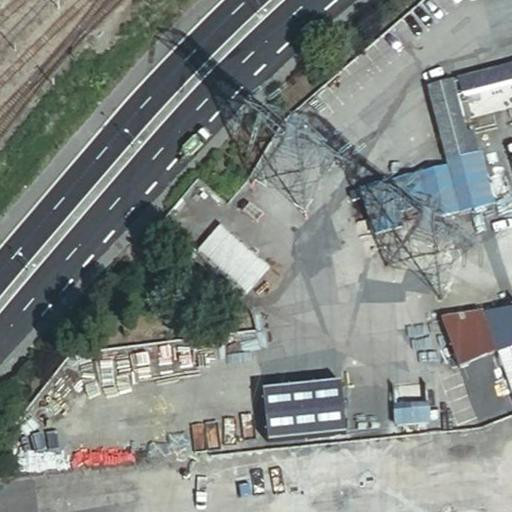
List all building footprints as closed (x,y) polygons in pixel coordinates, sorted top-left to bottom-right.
[(511,69),(458,83),(464,99),(511,87),(511,69)] [(463,99),(464,99),(458,83),(427,90),(445,163),(477,155),(473,135),(466,138),(458,101),(463,99)] [(477,155),(445,163),(450,174),(486,165),(484,153),(477,155)] [(486,165),(450,174),(460,215),(496,206),(486,165)] [(460,215),(450,174),(421,180),(427,209),(430,222),(460,215)] [(387,187),(395,217),(427,209),(421,180),(387,187)] [(387,187),(362,193),(373,237),(399,231),(395,217),(387,187)] [(155,229),(172,244),(248,309),(284,266),(218,211),(190,188),(155,229)] [(511,292),(511,218),(498,222),(499,229),(493,232),(511,292)] [(511,311),(510,313),(484,317),(495,352),(511,346),(511,311)] [(444,322),(462,372),(499,359),(511,395),(511,346),(495,352),(484,317),(444,322)] [(264,392),(268,446),(347,437),(342,384),(264,392)]
